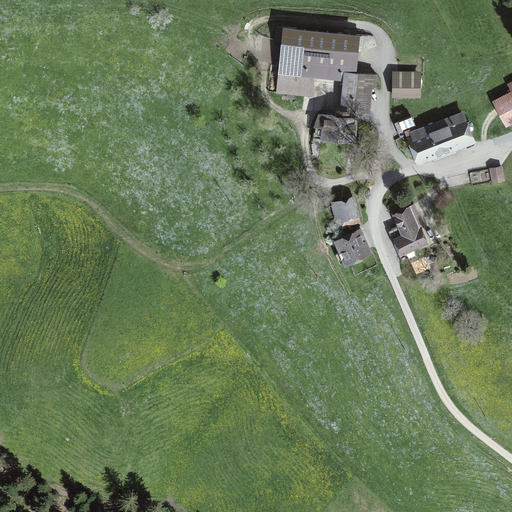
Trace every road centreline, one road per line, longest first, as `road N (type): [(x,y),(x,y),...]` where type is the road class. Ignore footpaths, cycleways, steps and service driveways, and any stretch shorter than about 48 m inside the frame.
road 1 (track): [(382,174),(323,186),(209,260),(183,267),(145,254),(77,194),(0,188)]
road 2 (track): [(511,461),(444,396),(376,228),(382,174)]
road 3 (track): [(259,24),(307,19),(385,37),(382,174)]
road 4 (track): [(382,174),(426,170),(511,140)]
